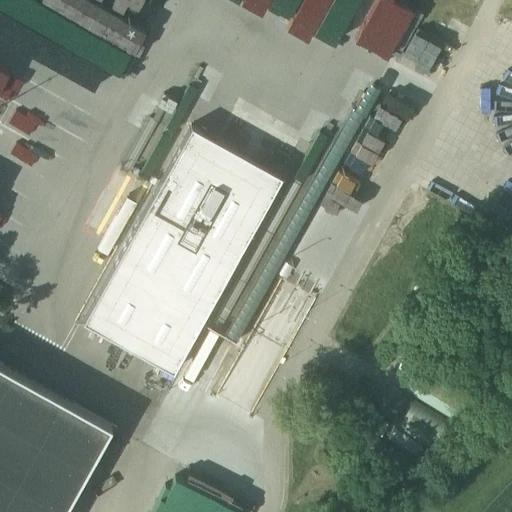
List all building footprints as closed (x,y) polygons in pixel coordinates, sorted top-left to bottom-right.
[(282,174),(192,123),(83,319),(173,369),(282,174)] [(0,511),(61,511),(112,422),(0,358),(0,511)] [(420,361),(404,387),(454,419),(471,392),(420,361)] [(414,399),(397,427),(435,450),(452,422),(414,399)] [(423,445),(394,427),(388,437),(417,455),(423,445)] [(352,440),(362,446),(368,437),(358,430),(352,440)] [(393,452),(372,439),(366,449),(386,461),(393,452)] [(393,467),(414,480),(420,470),(399,457),(393,467)]
